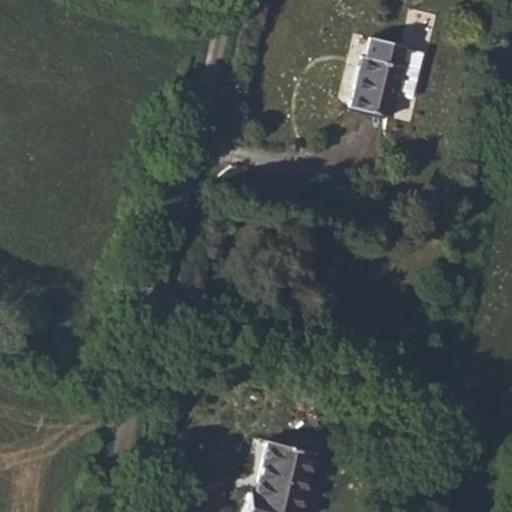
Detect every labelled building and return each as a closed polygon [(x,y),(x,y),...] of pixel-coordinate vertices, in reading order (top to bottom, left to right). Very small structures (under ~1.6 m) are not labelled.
[(369,37),(364,56),(359,55),(346,106),(386,116),(395,84),(400,65),(395,64),(400,47),(400,45),(369,37)] [(395,84),(405,87),(415,51),(400,47),(395,64),(400,65),(395,84)] [(483,126),(511,141),(511,95),(500,90),(483,126)] [(423,236),(437,240),(444,209),(431,205),(423,236)] [(295,511),(310,454),(265,441),(252,492),(246,491),(240,511),(295,511)]
